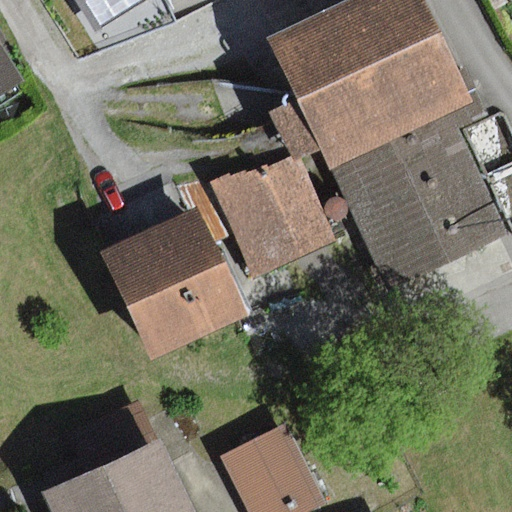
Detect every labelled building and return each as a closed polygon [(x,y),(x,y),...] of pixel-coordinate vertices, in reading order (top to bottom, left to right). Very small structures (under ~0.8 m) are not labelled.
[(151,0),(72,0),(95,35),(151,0)] [(425,0),(338,0),(266,34),(296,99),(273,110),(296,158),(321,147),(331,168),(337,165),(473,102),(425,0)] [(0,59),(0,87),(12,80),(0,59)] [(473,102),(337,165),(397,293),(511,238),(511,225),(469,134),(500,119),(488,95),(473,102)] [(279,164),(223,189),(264,280),(347,242),(307,155),(280,167),(279,164)] [(187,204),(86,249),(135,357),(235,312),(187,204)] [(66,432),(76,455),(82,452),(87,462),(147,434),(150,432),(135,400),(66,432)] [(279,424),(214,457),(242,511),(302,511),(320,503),(279,424)] [(41,482),(31,487),(42,511),(183,511),(147,434),(87,462),(82,452),(76,455),(37,473),(41,482)]
